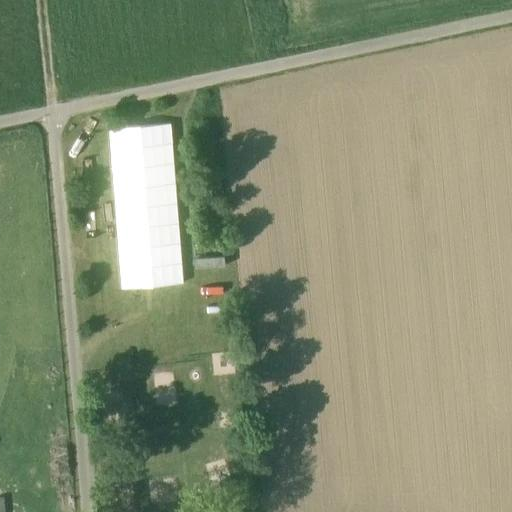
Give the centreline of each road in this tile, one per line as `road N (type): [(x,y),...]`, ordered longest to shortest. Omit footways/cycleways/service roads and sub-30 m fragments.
road 1 (track): [(0,123),(511,18)]
road 2 (residential): [(52,113),(86,511)]
